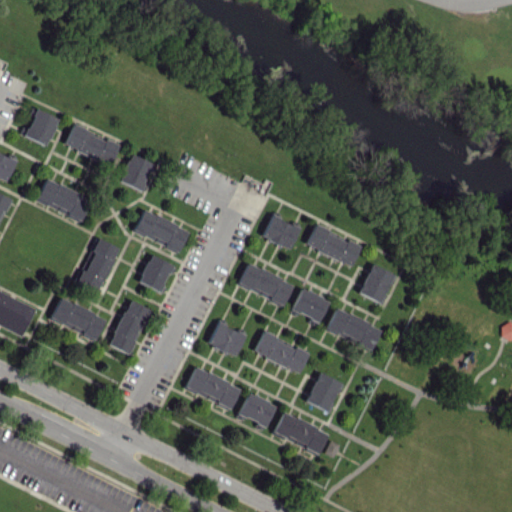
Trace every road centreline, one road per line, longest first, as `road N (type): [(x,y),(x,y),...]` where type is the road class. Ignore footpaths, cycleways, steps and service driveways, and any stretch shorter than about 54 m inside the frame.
road 1 (secondary): [(281,511),(0,368)]
road 2 (residential): [(111,458),(230,214)]
road 3 (secondary): [(0,400),(216,511)]
road 4 (residential): [(147,385),(300,461)]
road 5 (residential): [(195,287),(348,360)]
road 6 (residential): [(119,511),(0,454)]
